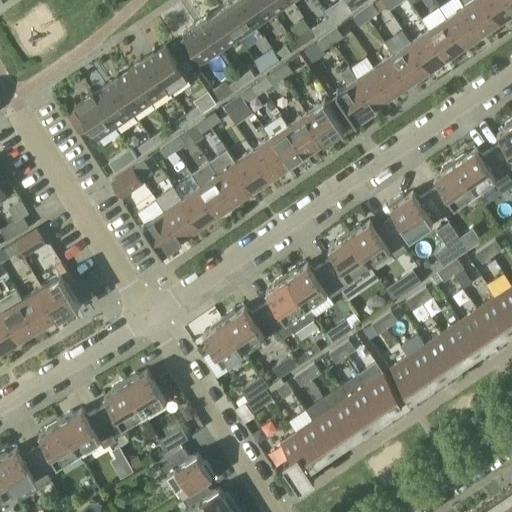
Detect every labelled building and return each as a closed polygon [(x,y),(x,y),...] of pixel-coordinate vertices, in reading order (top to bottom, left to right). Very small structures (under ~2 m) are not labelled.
[(258,25),(240,0),(229,0),(219,7),(240,37),(258,25)] [(266,0),(240,0),(258,25),(275,13),(266,0)] [(293,0),(292,0),(266,0),(275,13),(293,0)] [(363,3),(361,0),(352,0),(347,3),(352,10),(363,3)] [(483,31),(501,19),(487,0),(467,0),(464,2),(483,31)] [(511,0),(487,0),(501,19),(511,11),(511,0)] [(380,11),(374,2),(363,9),(370,18),(380,11)] [(483,31),(464,2),(446,15),(465,43),(483,31)] [(341,17),(348,13),(352,10),(347,3),(337,10),(341,17)] [(202,19),(222,49),(240,37),(219,7),(202,19)] [(354,15),(360,24),(370,18),(363,9),(354,15)] [(446,15),(428,27),(447,55),(465,43),(446,15)] [(183,32),(204,62),(222,49),(202,19),(183,32)] [(323,20),(312,27),(316,34),(327,27),(323,20)] [(293,37),(298,45),(316,34),(312,27),(311,27),(310,25),(293,37)] [(344,35),(338,26),(328,33),(334,42),(344,35)] [(410,39),(429,67),(447,55),(428,27),(410,39)] [(318,39),(324,48),(334,42),(328,33),(318,39)] [(410,39),(392,51),(411,80),(429,67),(410,39)] [(166,44),(148,56),(170,89),(189,77),(166,44)] [(291,51),(287,44),(276,52),(281,59),(291,51)] [(374,63),(394,92),(411,80),(392,51),(374,63)] [(265,59),(270,66),(281,59),(276,52),(265,59)] [(170,89),(148,56),(130,68),(152,101),(170,89)] [(287,61),(277,68),(283,77),(293,70),(287,61)] [(374,63),(357,75),(378,107),(379,107),(376,104),(394,92),(374,63)] [(337,89),(359,120),(378,107),(357,75),(356,76),(350,66),(341,71),(348,82),(337,89)] [(152,101),(130,68),(112,80),(134,113),(152,101)] [(267,74),(273,83),(283,77),(277,68),(267,74)] [(251,69),(240,76),(245,83),(256,76),(251,69)] [(229,83),(234,90),(245,83),(240,76),(229,83)] [(93,90),(93,91),(117,126),(134,113),(112,80),(95,92),(93,90)] [(257,94),(251,85),(241,92),(247,101),(257,94)] [(93,91),(75,103),(77,106),(66,113),(80,133),(90,127),(98,138),(117,126),(93,91)] [(231,98),(237,107),(247,101),(241,92),(231,98)] [(347,129),(325,97),(306,110),(327,142),(347,129)] [(204,111),(199,104),(186,113),(191,120),(204,111)] [(215,110),(205,116),(212,126),(222,119),(215,110)] [(327,142),(306,110),(288,122),(307,151),(325,139),(327,142)] [(174,121),(179,128),(191,120),(186,113),(174,121)] [(196,123),(203,132),(212,126),(205,116),(196,123)] [(307,151),(288,122),(270,134),(289,163),(307,151)] [(508,170),(511,167),(511,122),(497,132),(502,140),(492,147),(508,170)] [(168,136),(163,129),(151,137),(155,144),(168,136)] [(180,133),(170,141),(176,150),(186,142),(180,133)] [(289,163),(270,134),(252,147),(272,175),(289,163)] [(138,145),(143,152),(155,144),(151,137),(138,145)] [(160,147),(166,156),(176,150),(170,141),(160,147)] [(130,146),(109,160),(116,170),(137,156),(130,146)] [(235,159),(227,147),(209,160),(217,171),(216,171),(236,199),(254,187),(235,159)] [(252,147),(235,159),(254,187),(272,175),(252,147)] [(476,147),(455,161),(476,191),(495,177),(496,178),(508,170),(492,147),(481,154),(476,147)] [(144,159),(134,166),(140,175),(150,168),(144,159)] [(445,213),(456,205),(456,204),(476,191),(455,161),(434,175),(440,183),(429,190),(445,213)] [(112,180),(123,196),(144,182),(140,175),(134,166),(112,180)] [(216,171),(199,183),(218,211),(236,199),(216,171)] [(199,183),(181,195),(200,224),(218,211),(199,183)] [(395,213),(386,220),(406,249),(407,248),(403,242),(412,236),(411,235),(433,220),(433,221),(445,213),(429,190),(418,197),(413,190),(390,205),(395,213)] [(181,195),(163,207),(185,239),(183,235),(200,224),(181,195)] [(143,221),(165,252),(185,239),(163,207),(143,221)] [(29,225),(24,216),(1,228),(6,238),(29,225)] [(371,219),(350,233),(370,263),(390,249),(391,250),(395,256),(406,249),(386,220),(376,226),(371,219)] [(37,227),(15,240),(21,250),(22,250),(25,254),(46,242),(37,227)] [(350,276),(370,263),(350,233),(329,247),(334,255),(324,262),(339,285),(351,277),(350,276)] [(502,248),(496,238),(486,245),(492,255),(502,248)] [(4,246),(10,256),(21,250),(15,240),(4,246)] [(476,251),(483,261),(492,255),(486,245),(476,251)] [(458,256),(447,263),(454,273),(464,266),(458,256)] [(313,269),(308,262),(287,276),(307,305),(327,292),(328,293),(339,285),(324,262),(313,269)] [(438,270),(444,279),(454,273),(447,263),(438,270)] [(413,266),(388,284),(396,297),(422,279),(413,266)] [(61,272),(41,284),(61,317),(81,305),(61,272)] [(271,298),(261,305),(277,328),(288,320),(287,319),(307,305),(287,276),(266,290),(271,298)] [(61,317),(41,284),(22,296),(41,329),(61,317)] [(511,284),(495,296),(511,320),(511,284)] [(433,295),(426,285),(416,292),(423,302),(433,295)] [(406,299),(413,309),(423,302),(416,292),(406,299)] [(41,329),(22,296),(2,308),(22,341),(41,329)] [(478,307),(497,336),(511,325),(511,320),(495,296),(478,307)] [(0,348),(2,352),(22,341),(2,308),(0,304),(0,348)] [(245,304),(235,311),(255,341),(264,335),(265,336),(277,328),(261,305),(250,312),(245,304)] [(460,319),(480,348),(497,336),(478,307),(460,319)] [(392,309),(382,316),(388,325),(399,318),(392,309)] [(224,362),(244,348),(222,316),(221,317),(212,323),(211,325),(211,327),(203,333),(224,362)] [(372,322),(379,332),(388,325),(382,316),(372,322)] [(460,319),(443,331),(462,360),(480,348),(460,319)] [(426,343),(445,371),(462,360),(443,331),(426,343)] [(356,348),(350,338),(339,344),(346,354),(356,348)] [(408,355),(428,383),(445,371),(426,343),(408,355)] [(330,351),(336,361),(346,354),(339,344),(330,351)] [(293,351),(273,365),(281,376),(301,362),(293,351)] [(390,367),(410,395),(428,383),(408,355),(390,367)] [(322,371),(315,361),(306,367),(312,377),(322,371)] [(386,412),(403,400),(384,371),(377,361),(358,373),(365,384),(366,383),(386,412)] [(295,374),(301,384),(312,377),(306,367),(295,374)] [(148,368),(126,381),(144,412),(166,399),(148,368)] [(248,398),(266,386),(267,386),(269,385),(264,377),(264,376),(262,373),(242,388),(248,398)] [(294,390),(287,380),(277,387),(284,397),(294,390)] [(124,424),(144,412),(126,381),(104,394),(109,402),(98,408),(116,439),(117,439),(115,436),(126,429),(124,424)] [(366,383),(365,384),(349,395),(369,423),(386,412),(366,383)] [(273,397),(267,386),(266,386),(248,398),(246,401),(253,411),(273,397)] [(352,435),(369,423),(349,395),(332,407),(352,435)] [(82,407),(61,420),(79,451),(100,439),(104,446),(116,439),(98,408),(87,415),(82,407)] [(352,435),(332,407),(315,418),(335,447),(352,435)] [(335,447),(315,418),(296,431),(316,459),(335,447)] [(39,433),(44,441),(33,447),(47,471),(59,464),(58,463),(79,451),(61,420),(39,433)] [(160,437),(167,449),(189,437),(182,425),(160,437)] [(315,474),(309,464),(316,459),(296,431),(281,442),(291,458),(284,463),(299,485),(315,474)] [(157,462),(165,474),(168,472),(182,493),(181,494),(181,495),(205,480),(213,475),(198,451),(190,456),(183,445),(157,462)] [(22,454),(17,446),(0,456),(0,466),(14,490),(34,477),(35,478),(47,471),(33,447),(22,454)] [(120,472),(132,467),(125,452),(113,457),(120,472)] [(0,497),(14,490),(0,466),(0,497)] [(212,491),(205,480),(181,495),(189,507),(190,506),(193,511),(225,511),(233,507),(220,486),(212,491)] [(511,485),(503,492),(511,505),(511,485)] [(511,511),(511,505),(503,492),(486,503),(491,511),(511,511)] [(491,511),(486,503),(473,511),(491,511)]
